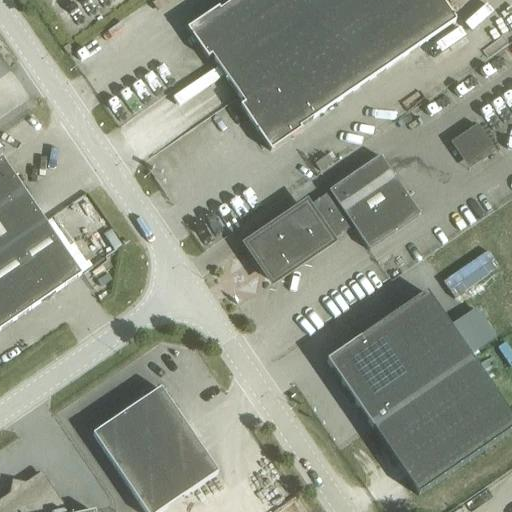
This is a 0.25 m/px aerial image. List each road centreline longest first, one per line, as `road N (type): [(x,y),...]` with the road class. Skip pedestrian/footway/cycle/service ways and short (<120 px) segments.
road 1 (unknown): [(135,212),(336,117),(448,44),(465,16),(461,0)]
road 2 (residential): [(186,288),(0,10)]
road 3 (residential): [(337,511),(186,288)]
road 4 (residential): [(0,415),(186,288)]
